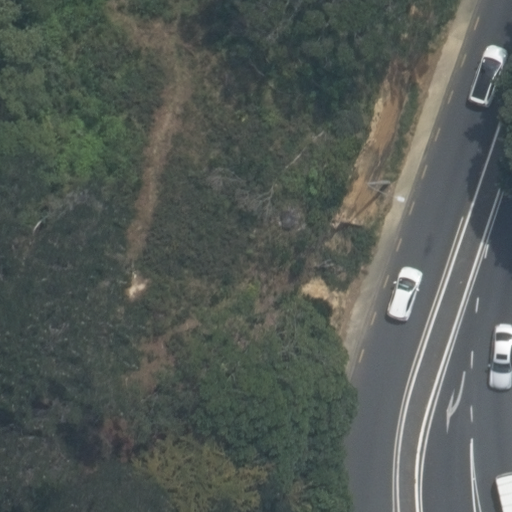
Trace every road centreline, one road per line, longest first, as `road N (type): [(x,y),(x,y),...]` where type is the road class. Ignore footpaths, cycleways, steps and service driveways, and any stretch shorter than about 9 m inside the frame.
road 1 (track): [(225,0),(199,49),(132,109),(65,149),(70,190),(195,229),(223,290),(245,397),(219,481),(196,511)]
road 2 (trunk): [(383,471),(410,341),(511,43)]
road 3 (trunk): [(511,234),(471,366),(447,487),(450,511)]
